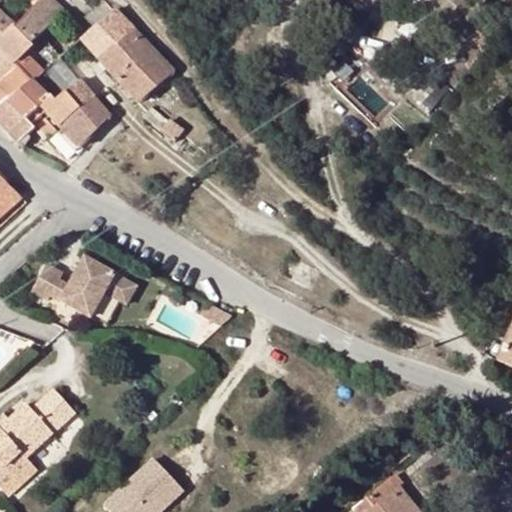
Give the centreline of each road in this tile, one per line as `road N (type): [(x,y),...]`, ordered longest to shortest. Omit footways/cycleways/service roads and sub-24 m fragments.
road 1 (residential): [(125,0),(270,170),(409,275),(482,394)]
road 2 (tertiary): [(83,197),(335,340),(482,394)]
